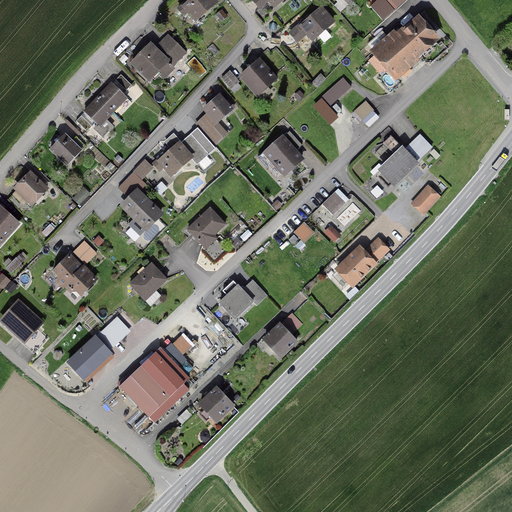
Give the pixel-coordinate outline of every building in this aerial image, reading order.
[(210,0),(195,0),(183,11),(195,25),(216,7),(210,0)] [(269,0),(278,10),(289,0),(269,0)] [(387,0),(387,1),(396,9),(404,0),(387,0)] [(319,10),(291,36),(299,44),(308,36),(315,43),(334,25),(319,10)] [(440,41),(418,17),(403,30),(402,29),(396,34),(394,31),(369,53),(396,83),(420,62),(419,60),(440,41)] [(183,55),(168,39),(156,50),(172,66),(183,55)] [(149,48),(132,67),(151,84),(168,65),(149,48)] [(259,67),(243,81),(258,98),(274,83),(259,67)] [(233,88),(240,82),(230,71),(223,77),(233,88)] [(127,90),(132,85),(121,75),(117,80),(127,90)] [(350,90),(343,82),(322,100),(329,108),(350,90)] [(124,101),(110,88),(98,100),(113,113),(124,101)] [(206,113),(217,125),(232,112),(221,99),(206,113)] [(113,113),(98,100),(87,112),(101,126),(113,113)] [(375,111),(366,101),(354,112),(368,128),(379,117),(374,111),(375,111)] [(87,131),(92,126),(82,116),(77,122),(87,131)] [(223,137),(207,118),(199,125),(215,144),(223,137)] [(82,154),(64,137),(50,152),(69,169),(82,154)] [(302,165),(283,142),(264,157),(284,181),(302,165)] [(178,148),(159,166),(172,180),(191,163),(178,148)] [(418,164),(402,148),(378,172),(394,188),(418,164)] [(143,164),(121,189),(129,196),(152,172),(143,164)] [(49,193),(31,176),(14,193),(32,211),(49,193)] [(440,197),(428,187),(412,205),(424,215),(440,197)] [(348,200),(337,190),(322,205),(333,216),(348,200)] [(160,217),(139,196),(123,211),(144,232),(160,217)] [(221,225),(209,212),(187,232),(204,250),(212,243),(208,237),(221,225)] [(0,246),(16,229),(0,213),(0,246)] [(306,243),(316,233),(305,223),(295,233),(306,243)] [(342,235),(332,225),(325,232),(335,242),(342,235)] [(86,264),(98,253),(86,241),(75,252),(86,264)] [(376,241),(365,252),(376,263),(387,253),(376,241)] [(361,252),(337,274),(350,288),(374,266),(361,252)] [(82,274),(70,261),(55,275),(67,288),(82,274)] [(168,282),(153,266),(129,288),(145,305),(168,282)] [(94,287),(82,274),(67,288),(79,300),(94,287)] [(228,297),(220,304),(233,319),(254,303),(236,282),(224,293),(228,297)] [(40,328),(15,307),(1,324),(26,345),(40,328)] [(130,334),(117,321),(107,330),(120,343),(130,334)] [(287,324),(270,337),(285,354),(302,341),(287,324)] [(120,343),(107,330),(98,339),(111,353),(120,343)] [(195,345),(185,334),(175,343),(184,354),(195,345)] [(112,358),(96,341),(68,366),(85,384),(112,358)] [(189,390),(160,357),(123,390),(151,422),(189,390)] [(238,406),(220,390),(202,407),(219,422),(238,406)]
